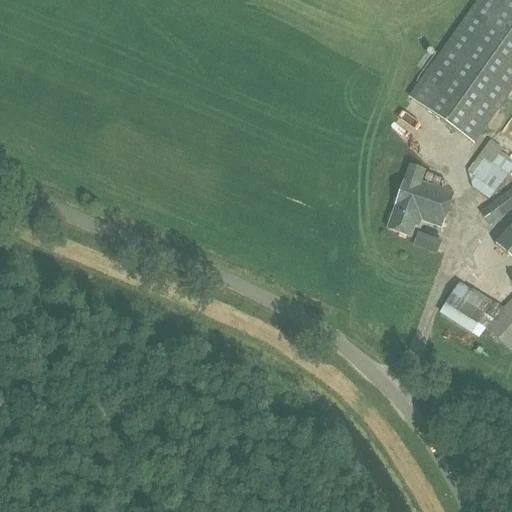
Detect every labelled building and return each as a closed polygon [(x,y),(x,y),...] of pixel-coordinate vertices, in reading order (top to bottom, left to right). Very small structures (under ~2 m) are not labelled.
[(511,84),(511,0),(483,0),(413,101),(472,142),(511,84)] [(489,201),(511,170),(511,160),(501,153),(503,150),(490,141),(489,142),(467,172),(472,189),(489,201)] [(410,239),(410,238),(417,221),(441,229),(454,195),(422,184),(426,172),(410,166),(386,231),(410,239)] [(511,173),(509,175),(511,179),(511,189),(480,213),(490,227),(511,210),(511,173)] [(511,230),(497,247),(511,260),(511,230)] [(492,271),(504,264),(496,251),(485,258),(492,271)] [(485,329),(501,311),(459,287),(440,315),(472,334),(478,325),(485,329)] [(511,348),(511,299),(501,311),(485,329),(509,352),(511,348)]
